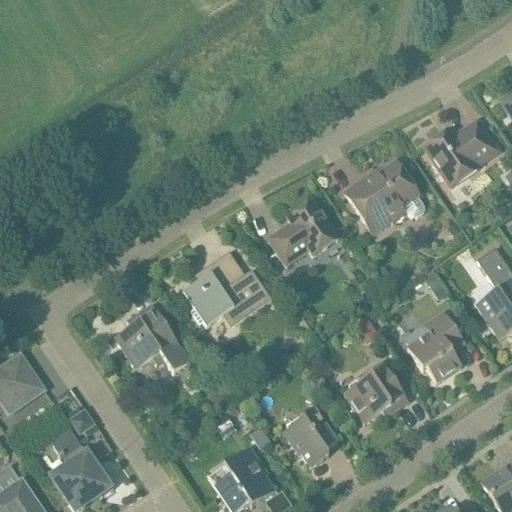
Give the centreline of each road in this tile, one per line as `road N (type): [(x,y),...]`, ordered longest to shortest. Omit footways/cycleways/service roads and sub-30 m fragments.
road 1 (residential): [(166,497),(51,332),(58,300),(229,185),(419,94),(511,34)]
road 2 (residential): [(344,511),(511,399)]
